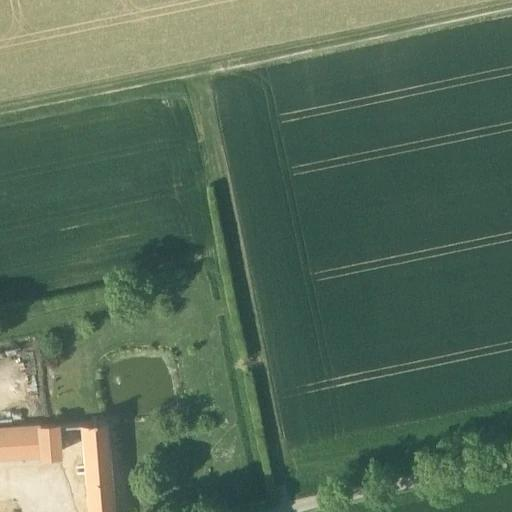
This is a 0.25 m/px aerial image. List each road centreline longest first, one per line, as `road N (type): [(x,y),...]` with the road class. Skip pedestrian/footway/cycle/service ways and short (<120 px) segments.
road 1 (track): [(0,110),(511,1)]
road 2 (track): [(195,69),(286,510)]
